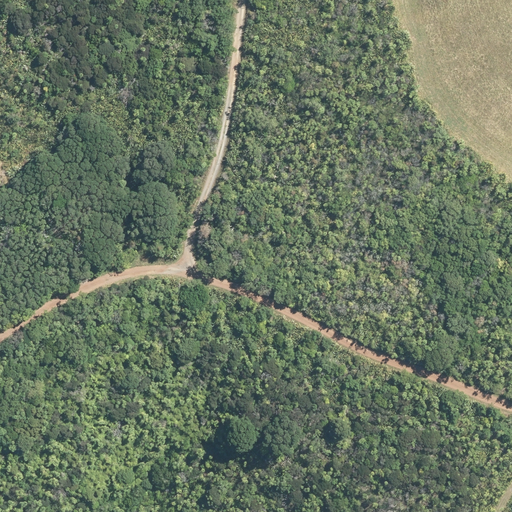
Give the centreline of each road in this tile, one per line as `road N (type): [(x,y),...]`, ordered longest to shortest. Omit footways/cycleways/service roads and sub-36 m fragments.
road 1 (unclassified): [(0,334),(99,276),(186,265),(511,402)]
road 2 (track): [(186,265),(223,141),(245,0)]
